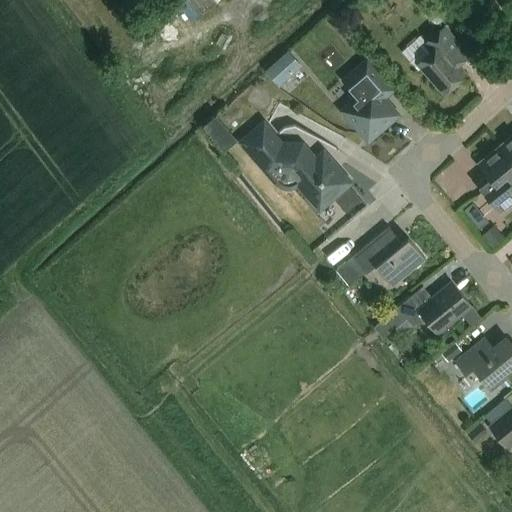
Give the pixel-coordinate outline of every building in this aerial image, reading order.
[(184,0),(177,6),(191,23),(219,0),(184,0)] [(424,47),(430,54),(418,64),(443,93),(465,74),(455,63),(455,59),(464,52),(444,29),(424,47)] [(263,71),(278,88),(301,68),(286,51),(263,71)] [(392,91),(367,63),(349,78),(361,93),(361,98),(345,112),(368,139),(395,116),(382,100),(392,91)] [(281,144),(264,124),(242,143),(267,172),(273,172),(273,177),(275,181),(278,184),(281,187),(286,189),(290,189),(294,188),(298,185),(312,201),(328,202),(350,183),(323,153),(315,160),(302,145),(281,144)] [(511,136),(499,147),(511,161),(511,136)] [(511,161),(499,147),(478,164),(493,183),(482,192),(500,214),(511,203),(511,161)] [(474,202),(466,208),(478,227),(487,222),(474,202)] [(493,226),(481,237),(492,250),(505,239),(493,226)] [(348,287),(366,273),(375,266),(392,287),(425,260),(408,239),(402,244),(388,227),(353,257),(335,271),(348,287)] [(423,287),(397,308),(373,328),(382,339),(407,318),(415,327),(424,319),(437,335),(471,307),(451,282),(450,283),(452,286),(435,299),(433,297),(432,298),(423,287)] [(511,370),(511,346),(506,339),(493,349),(485,339),(456,363),(465,374),(473,368),(490,388),(511,370)] [(441,355),(448,362),(461,351),(455,343),(441,355)] [(482,418),(489,427),(507,449),(511,444),(511,407),(505,399),(482,418)]
